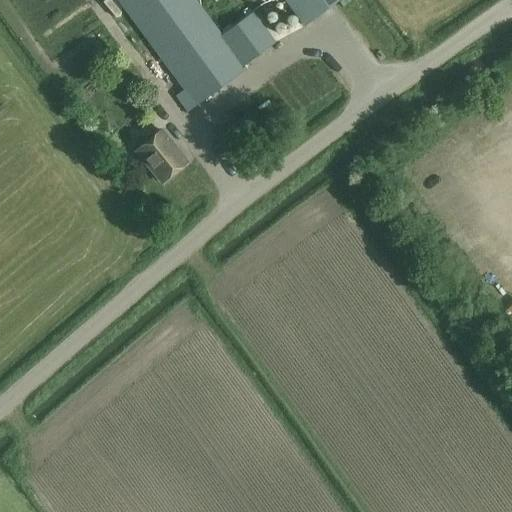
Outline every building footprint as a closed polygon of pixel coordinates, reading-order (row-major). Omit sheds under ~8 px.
[(97,0),(158,84),(171,74),(182,90),(173,95),(186,112),(245,70),(243,67),(245,66),(274,44),(253,14),(232,28),(212,0),(97,0)] [(242,0),(252,13),(270,0),(285,0),(304,26),(339,0),(242,0)] [(26,35),(35,56),(51,49),(42,28),(26,35)] [(161,130),(135,150),(161,183),(187,163),(161,130)] [(420,149),(403,156),(412,181),(430,175),(420,149)] [(451,233),(457,243),(494,221),(488,210),(451,233)]
